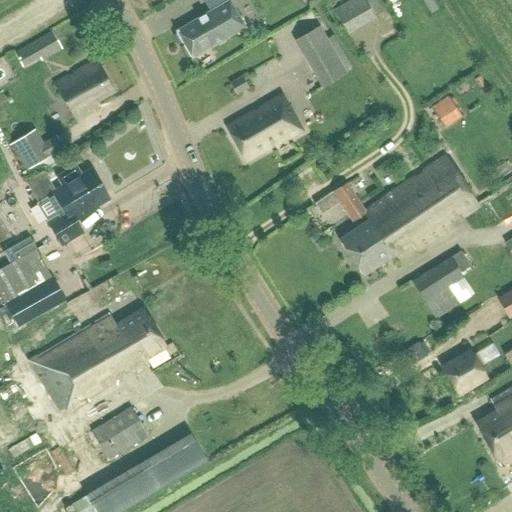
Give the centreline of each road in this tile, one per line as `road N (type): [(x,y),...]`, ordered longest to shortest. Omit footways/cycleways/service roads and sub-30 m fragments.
road 1 (tertiary): [(405,511),(229,251),(113,0)]
road 2 (track): [(229,251),(402,134),(406,101),(368,47)]
